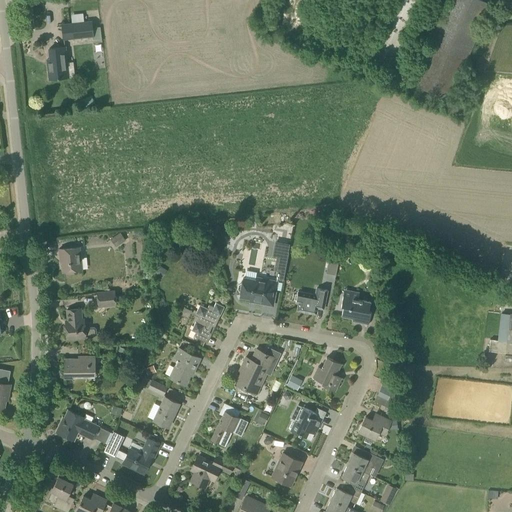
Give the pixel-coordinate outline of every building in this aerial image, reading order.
[(297,34),(311,0),(280,0),(270,22),(297,34)] [(391,74),(423,0),(391,0),(365,63),(391,74)] [(450,100),(491,4),(482,0),(447,0),(411,84),(450,100)] [(93,35),(93,27),(92,21),(62,25),(64,38),(93,35)] [(100,26),(93,27),(93,35),(94,43),(102,42),(100,26)] [(67,62),(65,46),(49,48),(51,59),(48,59),(50,79),(69,77),(69,76),(75,75),(74,61),(67,62)] [(113,246),(124,241),(119,232),(109,238),(113,246)] [(511,244),(499,244),(499,275),(511,275),(511,244)] [(82,269),(80,247),(59,248),(60,256),(62,256),(63,271),(82,269)] [(330,248),(325,272),(336,274),(341,251),(330,248)] [(273,249),(272,257),(276,258),(274,270),(278,271),(276,279),(284,280),(289,252),(273,249)] [(436,275),(438,269),(442,262),(422,254),(417,267),(436,275)] [(159,265),(154,272),(160,276),(164,268),(159,265)] [(266,282),(244,277),(243,283),(241,283),(239,285),(238,288),(240,290),(242,290),(240,296),(257,300),(257,302),(273,305),(278,281),(266,279),(266,282)] [(324,309),(327,290),(317,288),(315,295),(298,291),(296,302),(299,302),(298,308),(299,310),(316,314),(317,307),(324,309)] [(99,307),(117,305),(115,290),(97,291),(99,307)] [(358,299),(343,296),(341,306),(344,306),(342,316),(353,318),(359,320),(359,322),(369,324),(371,311),(369,311),(371,301),(362,299),(362,300),(358,299)] [(217,322),(225,306),(216,302),(214,307),(209,305),(208,308),(200,304),(196,313),(199,314),(192,330),(196,332),(193,338),(197,340),(201,331),(208,335),(215,321),(217,322)] [(67,338),(86,336),(95,336),(97,334),(96,328),(94,327),(85,327),(84,320),(82,320),(81,308),(67,309),(68,320),(66,321),(67,338)] [(511,313),(510,313),(507,341),(490,339),(489,351),(511,353),(511,313)] [(236,383),(253,392),(265,366),(269,368),(275,358),(278,359),(281,353),(268,347),(266,353),(257,348),(251,359),(246,357),(241,366),(244,367),(236,383)] [(194,372),(200,358),(179,348),(174,357),(178,359),(170,377),(186,384),(192,371),(194,372)] [(65,378),(75,377),(75,375),(95,375),(95,355),(78,356),(78,358),(64,358),(65,378)] [(326,384),(325,387),(335,391),(340,381),(335,379),(342,363),(327,357),(320,372),(316,370),(313,377),(326,384)] [(153,365),(145,368),(148,375),(156,372),(153,365)] [(10,370),(0,368),(0,408),(3,409),(5,399),(7,400),(10,384),(8,384),(10,370)] [(287,384),(296,389),(297,390),(302,380),(292,375),(288,382),(287,384)] [(152,380),(144,376),(141,384),(148,387),(163,394),(167,387),(152,380)] [(381,385),(377,394),(389,399),(385,406),(396,411),(396,410),(394,390),(393,390),(381,385)] [(154,420),(168,427),(179,403),(165,396),(154,420)] [(237,434),(241,426),(236,424),(239,417),(238,416),(241,410),(224,402),(219,413),(223,415),(216,428),(214,432),(211,439),(225,446),(232,431),(237,434)] [(319,420),(314,418),(316,413),(304,407),(298,419),(296,419),(291,430),(306,438),(310,431),(314,433),(316,430),(315,429),(319,420)] [(262,409),(258,418),(265,421),(269,413),(262,409)] [(105,443),(110,432),(83,419),(84,417),(68,410),(61,425),(59,424),(56,431),(58,432),(73,440),(77,431),(92,439),(93,437),(105,443)] [(390,420),(376,413),(376,414),(379,415),(377,422),(366,416),(359,431),(375,439),(378,432),(385,435),(387,429),(398,428),(397,419),(390,420)] [(265,438),(263,441),(264,444),(267,445),(272,443),(273,440),(272,437),(269,436),(265,438)] [(160,444),(148,438),(141,453),(130,448),(127,453),(124,461),(123,463),(144,473),(151,459),(153,460),(160,444)] [(108,442),(104,451),(115,456),(119,447),(108,442)] [(378,456),(369,452),(363,449),(361,455),(353,452),(348,464),(370,474),(372,475),(375,469),(373,468),(378,456)] [(296,475),(302,461),(283,452),(279,461),(282,462),(275,477),(290,484),(295,475),(296,475)] [(212,481),(219,466),(198,456),(192,469),(196,471),(192,480),(207,487),(210,480),(212,481)] [(230,474),(235,464),(227,460),(223,470),(230,474)] [(349,479),(347,485),(361,491),(370,474),(348,464),(342,476),(349,479)] [(67,511),(68,511),(75,498),(68,495),(73,483),(59,476),(52,491),(59,494),(54,506),(67,511)] [(243,492),(249,481),(243,479),(237,490),(243,492)] [(361,491),(347,485),(344,490),(337,487),(331,499),(346,505),(349,499),(356,503),(361,491)] [(384,492),(380,500),(389,504),(393,496),(384,492)] [(101,511),(107,499),(94,493),(91,499),(83,495),(76,510),(80,511),(101,511)] [(267,511),(270,507),(246,496),(239,511),(267,511)] [(353,511),(354,511),(353,510),(353,509),(346,505),(331,499),(325,511),(328,511),(353,511)] [(370,508),(380,511),(383,504),(373,501),(370,508)] [(127,511),(128,510),(113,502),(108,511),(127,511)]
